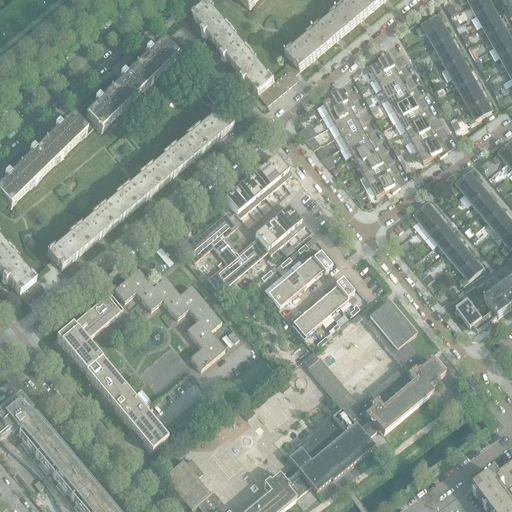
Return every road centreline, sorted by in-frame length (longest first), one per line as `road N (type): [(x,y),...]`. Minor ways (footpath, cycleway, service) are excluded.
road 1 (residential): [(10,348),(277,126)]
road 2 (tertiary): [(0,146),(175,0)]
road 3 (tertiary): [(143,0),(0,119)]
road 4 (residential): [(147,511),(30,373)]
road 5 (residential): [(365,235),(478,368)]
road 6 (residential): [(458,166),(387,35)]
road 7 (residential): [(411,201),(341,73)]
road 8 (residential): [(277,126),(365,235)]
road 9 (residential): [(411,511),(511,436)]
